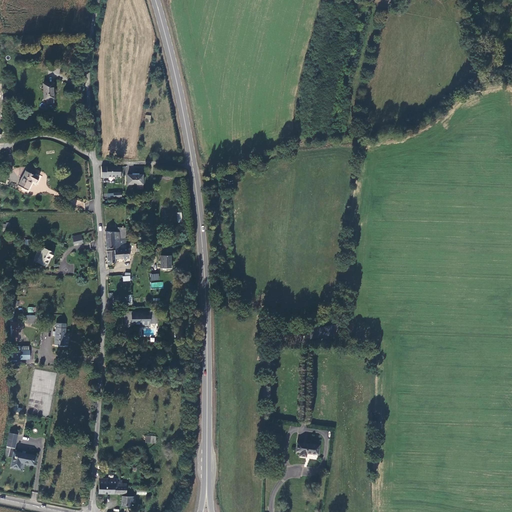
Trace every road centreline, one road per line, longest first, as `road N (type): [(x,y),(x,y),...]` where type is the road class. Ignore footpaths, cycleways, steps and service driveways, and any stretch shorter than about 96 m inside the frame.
road 1 (secondary): [(155,0),(193,165),(206,402)]
road 2 (unclassified): [(92,156),(103,283),(91,511)]
road 3 (unclassified): [(102,0),(92,156)]
